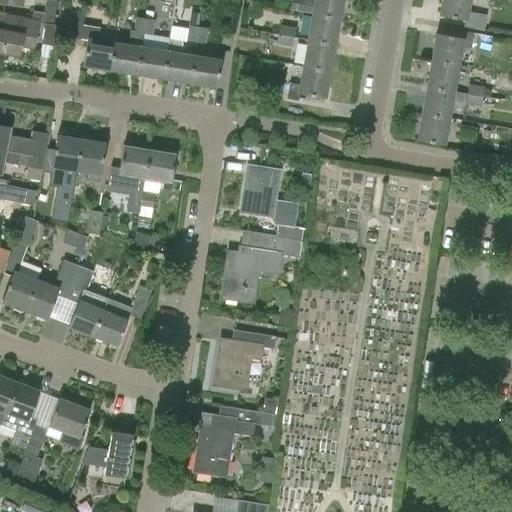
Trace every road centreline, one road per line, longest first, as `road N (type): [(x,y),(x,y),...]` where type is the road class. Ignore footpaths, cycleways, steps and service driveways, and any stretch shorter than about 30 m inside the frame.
road 1 (residential): [(173,388),(218,119),(0,90)]
road 2 (residential): [(511,175),(373,148),(395,0)]
road 3 (residential): [(173,388),(0,340)]
road 4 (residential): [(153,511),(173,388)]
